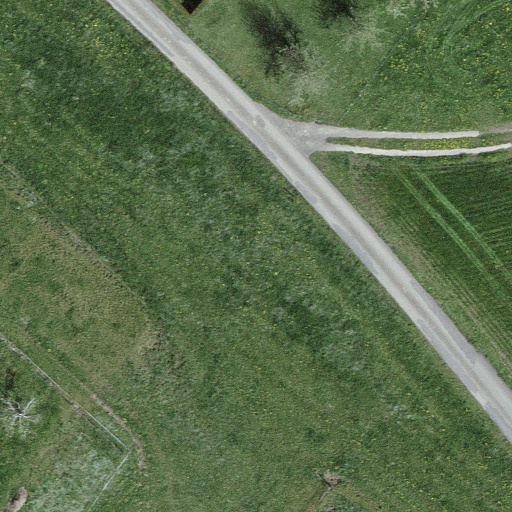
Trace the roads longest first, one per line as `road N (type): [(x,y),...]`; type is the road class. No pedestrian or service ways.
road 1 (unclassified): [(511,423),(300,170),(126,0)]
road 2 (track): [(261,130),(417,144),(511,135)]
